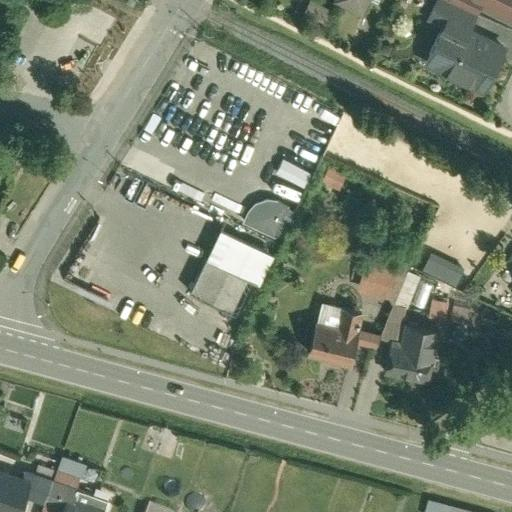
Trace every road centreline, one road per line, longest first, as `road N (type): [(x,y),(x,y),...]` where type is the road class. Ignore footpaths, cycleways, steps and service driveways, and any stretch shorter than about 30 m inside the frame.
road 1 (secondary): [(447,471),(0,351)]
road 2 (residential): [(101,136),(0,316)]
road 3 (residential): [(187,0),(101,136)]
